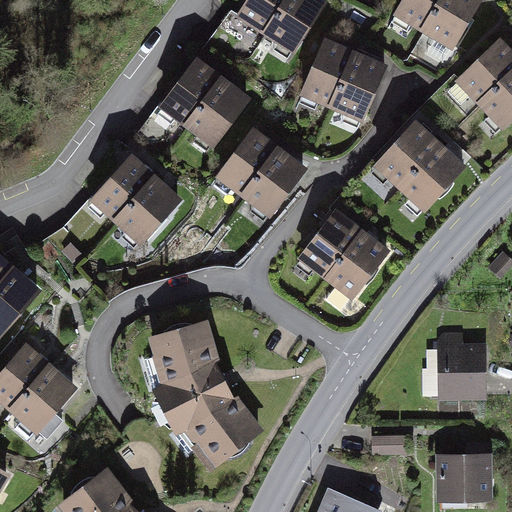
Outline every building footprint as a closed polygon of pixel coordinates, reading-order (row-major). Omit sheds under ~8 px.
[(250,0),(240,17),(265,33),(285,0),(250,0)] [(323,2),(319,0),(285,0),(265,33),(294,50),(323,2)] [(405,0),(398,11),(423,28),(443,0),(405,0)] [(483,1),(481,0),(443,0),(423,28),(450,48),(483,1)] [(511,47),(504,40),(459,83),(480,104),(511,73),(511,47)] [(328,44),(307,94),(334,105),(355,55),(328,44)] [(385,67),(355,55),(334,105),(364,118),(385,67)] [(196,61),(163,108),(187,125),(220,79),(196,61)] [(511,118),(511,73),(480,104),(502,127),(511,118)] [(247,98),(220,79),(187,125),(214,145),(247,98)] [(416,123),(375,168),(397,188),(439,143),(416,123)] [(254,132),(221,179),(245,196),(278,150),(254,132)] [(463,165),(439,143),(397,188),(422,210),(463,165)] [(305,169),(278,150),(245,196),(272,216),(305,169)] [(126,163),(93,209),(118,227),(151,180),(126,163)] [(178,199),(151,180),(118,227),(145,246),(178,199)] [(336,214),(302,260),(327,278),(360,231),(336,214)] [(387,251),(360,231),(327,278),(354,297),(387,251)] [(0,261),(0,284),(11,270),(0,261)] [(38,289),(11,270),(0,284),(0,332),(5,335),(38,289)] [(220,465),(260,429),(219,382),(206,324),(154,339),(169,411),(220,465)] [(26,347),(0,377),(0,399),(14,411),(51,369),(26,347)] [(451,351),(450,396),(498,397),(499,352),(451,351)] [(74,389),(51,369),(14,411),(37,431),(74,389)] [(404,450),(405,431),(372,431),(372,449),(404,450)] [(445,459),(445,504),(498,504),(498,459),(445,459)] [(133,511),(106,474),(58,507),(61,511),(133,511)] [(380,511),(337,492),(327,511),(380,511)]
